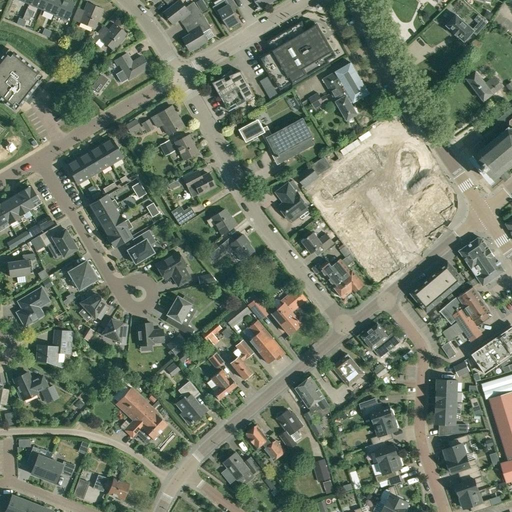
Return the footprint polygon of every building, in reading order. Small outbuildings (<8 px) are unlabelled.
[(30,0),(29,4),(41,10),(45,0),(30,0)] [(45,0),(41,10),(54,15),(60,0),(45,0)] [(60,0),(54,15),(67,21),(75,3),(67,0),(60,0)] [(232,26),(233,28),(238,25),(237,23),(240,22),(233,11),(238,8),(233,0),(224,0),(213,7),(218,15),(221,13),(229,28),(232,26)] [(185,27),(203,14),(194,2),(186,8),(181,1),(165,13),(168,16),(167,20),(171,20),(173,24),(179,19),(185,27)] [(78,22),(94,29),(103,9),(87,2),(83,10),(77,8),(76,10),(73,19),(72,20),(78,22)] [(492,14),(486,11),(484,16),(489,19),(492,14)] [(189,47),(191,51),(208,40),(204,33),(212,28),(203,14),(185,27),(190,35),(184,39),(186,43),(185,46),(189,47)] [(459,39),(461,42),(464,41),(465,41),(474,31),(456,15),(447,25),(453,31),(453,32),(457,36),(458,36),(459,36),(458,37),(459,39)] [(307,29),(302,21),(267,42),(272,50),(258,58),(271,80),(273,78),(280,91),(291,84),(292,86),(330,64),(328,61),(336,56),(326,39),(317,23),(307,29)] [(100,40),(113,51),(127,34),(114,23),(109,29),(103,25),(95,35),(95,36),(91,40),(95,43),(99,39),(100,40)] [(0,58),(0,97),(15,110),(24,99),(29,102),(39,90),(34,86),(43,75),(8,48),(0,58)] [(142,56),(132,62),(126,53),(114,60),(117,65),(119,64),(122,70),(116,73),(121,82),(127,78),(128,80),(149,68),(142,56)] [(335,101),(347,121),(358,114),(352,104),(369,93),(351,62),(322,79),(336,101),(335,101)] [(227,77),(242,104),(255,96),(241,71),(237,73),(227,77)] [(467,78),(484,101),(503,86),(496,78),(492,81),(491,79),(485,84),(476,72),(467,78)] [(213,82),(229,111),(242,104),(227,77),(213,82)] [(260,81),(271,100),(278,96),(267,77),(260,81)] [(96,80),(91,87),(97,92),(102,85),(96,80)] [(308,98),(315,109),(329,101),(325,95),(321,97),(318,92),(308,98)] [(253,108),(260,104),(257,100),(250,104),(253,108)] [(161,125),(168,135),(183,126),(172,105),(151,118),(157,127),(161,125)] [(471,157),(493,183),(495,182),(494,181),(501,176),(503,179),(509,175),(506,171),(511,165),(511,107),(496,120),(502,128),(506,124),(509,125),(509,128),(486,147),(482,143),(477,147),(480,151),(474,156),(473,156),(471,157)] [(268,149),(277,165),(314,145),(311,138),(313,137),(303,118),(272,134),(267,126),(263,128),(258,119),(239,129),(246,143),(262,134),(269,148),(268,149)] [(126,125),(130,133),(141,127),(136,119),(126,125)] [(141,123),(146,133),(154,128),(148,119),(141,123)] [(231,124),(224,127),(227,134),(234,131),(231,124)] [(174,142),(183,160),(198,152),(194,145),(195,144),(193,140),(192,141),(189,134),(174,142)] [(99,144),(111,164),(123,157),(111,137),(99,144)] [(12,151),(18,146),(13,138),(6,143),(12,151)] [(159,144),(165,156),(174,151),(169,140),(159,144)] [(88,151),(100,171),(111,164),(99,144),(88,151)] [(359,156),(369,170),(378,164),(368,149),(359,156)] [(77,157),(89,177),(100,171),(88,151),(77,157)] [(350,162),(360,176),(369,170),(359,156),(350,162)] [(66,164),(78,184),(89,177),(77,157),(66,164)] [(316,174),(317,175),(329,168),(323,158),(313,164),(310,166),(314,170),(316,174)] [(341,168),(351,183),(360,176),(350,162),(341,168)] [(296,176),(304,188),(319,177),(318,176),(314,170),(310,166),(296,176)] [(341,168),(332,174),(342,189),(351,183),(341,168)] [(199,194),(199,195),(215,187),(208,172),(201,176),(198,170),(183,178),(192,197),(199,194)] [(323,180),(333,195),(342,189),(332,174),(323,180)] [(135,193),(143,188),(139,181),(131,186),(135,193)] [(170,190),(179,185),(177,181),(168,185),(170,190)] [(288,182),(276,192),(283,202),(278,206),(289,220),(290,219),(292,221),(300,216),(302,219),(309,213),(305,208),(308,206),(297,192),(296,193),(288,182)] [(19,193),(28,208),(29,209),(41,202),(37,195),(36,196),(29,186),(19,192),(19,193)] [(143,188),(135,193),(138,198),(146,193),(143,188)] [(451,204),(439,188),(426,197),(428,200),(420,206),(423,210),(412,217),(425,235),(445,222),(438,213),(451,204)] [(19,193),(9,199),(22,220),(21,218),(24,216),(22,212),(28,208),(19,193)] [(94,211),(97,215),(117,203),(114,198),(110,200),(107,195),(90,205),(93,211),(94,211)] [(131,197),(121,203),(123,208),(133,201),(131,197)] [(0,204),(0,206),(9,222),(16,219),(18,222),(22,220),(9,199),(0,204)] [(102,225),(120,215),(120,214),(119,215),(116,210),(119,207),(117,203),(97,215),(99,219),(98,219),(102,225)] [(146,207),(149,212),(156,208),(153,203),(146,207)] [(0,230),(10,224),(9,222),(0,206),(0,230)] [(149,212),(152,217),(159,213),(156,208),(149,212)] [(211,217),(221,234),(236,225),(230,215),(229,216),(224,209),(211,217)] [(352,232),(367,221),(361,213),(358,215),(354,209),(337,220),(342,228),(347,225),(352,232)] [(176,216),(181,223),(188,218),(184,211),(176,216)] [(109,235),(130,223),(128,219),(124,221),(120,215),(102,225),(106,232),(107,231),(109,235)] [(53,222),(49,216),(40,222),(43,228),(53,222)] [(373,230),(367,221),(352,232),(357,239),(352,242),(357,250),(374,238),(370,232),(373,230)] [(109,241),(113,247),(131,236),(127,229),(132,226),(130,223),(109,235),(108,236),(110,240),(109,241)] [(55,241),(64,256),(76,249),(77,249),(77,248),(66,229),(65,229),(56,234),(52,227),(39,235),(46,246),(55,241)] [(27,230),(17,236),(21,243),(31,236),(27,230)] [(134,260),(135,263),(154,252),(149,245),(155,241),(148,230),(137,236),(141,242),(128,250),(129,252),(127,254),(132,261),(134,260)] [(302,241),(312,253),(321,246),(325,251),(334,243),(326,233),(319,239),(314,232),(302,241)] [(233,241),(229,245),(233,250),(241,261),(254,251),(246,241),(247,240),(243,234),(233,241)] [(21,243),(17,236),(7,243),(11,249),(21,243)] [(460,252),(483,286),(505,271),(483,238),(478,238),(459,251),(460,252)] [(373,263),(388,253),(382,244),(379,246),(375,240),(358,251),(364,259),(368,256),(373,263)] [(204,249),(208,254),(218,246),(214,241),(204,249)] [(218,246),(208,254),(213,260),(222,252),(218,246)] [(347,257),(351,255),(351,254),(345,246),(340,250),(346,258),(347,257)] [(174,278),(179,285),(191,278),(184,267),(186,265),(178,251),(157,264),(165,278),(173,273),(175,277),(174,278)] [(17,274),(17,276),(24,275),(24,273),(33,272),(31,259),(35,259),(34,253),(22,254),(23,260),(9,263),(8,262),(10,276),(11,276),(10,275),(17,274)] [(394,261),(388,253),(373,263),(378,270),(374,273),(379,281),(395,269),(391,263),(394,261)] [(319,263),(313,268),(317,274),(322,271),(334,286),(333,286),(343,298),(352,291),(353,293),(364,284),(352,270),(350,272),(340,259),(332,266),(327,261),(321,266),(319,263)] [(66,268),(79,289),(97,279),(87,261),(74,268),(72,264),(66,268)] [(429,277),(446,297),(465,281),(448,261),(429,277)] [(198,278),(200,285),(215,281),(210,275),(198,278)] [(410,293),(427,312),(446,297),(429,277),(410,293)] [(53,285),(48,278),(43,281),(48,288),(53,285)] [(464,292),(472,286),(469,281),(461,287),(464,292)] [(456,320),(471,341),(482,333),(477,327),(493,315),(473,286),(472,286),(464,292),(453,300),(439,311),(440,312),(451,324),(456,320)] [(19,316),(25,326),(33,321),(33,322),(38,319),(38,318),(44,315),(37,303),(48,297),(42,287),(18,301),(25,313),(19,316)] [(272,313),(288,333),(299,324),(290,313),(306,300),(295,288),(279,301),(278,300),(277,300),(275,300),(274,300),(273,301),(272,303),(273,305),(277,310),(272,313)] [(95,318),(96,317),(95,317),(96,316),(101,319),(108,309),(103,305),(105,302),(96,293),(94,295),(91,289),(84,293),(87,298),(80,303),(81,304),(95,318)] [(248,307),(260,321),(270,312),(254,293),(244,301),(248,307)] [(76,298),(74,295),(63,301),(65,305),(76,298)] [(174,325),(191,335),(194,329),(187,325),(197,308),(191,305),(193,300),(185,295),(183,299),(178,296),(174,303),(173,303),(171,307),(167,314),(177,320),(174,325)] [(222,316),(231,328),(251,312),(241,301),(222,316)] [(118,343),(126,344),(128,324),(127,324),(127,326),(122,326),(122,323),(110,319),(109,321),(104,318),(100,324),(104,328),(100,335),(120,341),(119,342),(118,342),(118,343)] [(262,359),(263,360),(264,361),(266,361),(267,363),(274,357),(276,360),(284,353),(257,320),(248,328),(254,335),(249,340),(262,356),(262,359)] [(209,339),(214,345),(218,341),(214,335),(221,329),(215,321),(200,334),(202,336),(206,341),(209,339)] [(137,324),(139,345),(154,343),(154,342),(164,341),(163,329),(153,329),(152,322),(137,324)] [(443,332),(449,341),(463,332),(457,323),(443,332)] [(373,349),(380,358),(400,342),(396,337),(390,341),(388,338),(389,337),(378,324),(362,336),(373,350),(373,349)] [(511,355),(511,326),(472,354),(485,374),(511,355)] [(37,360),(64,362),(65,353),(70,353),(71,347),(68,347),(68,340),(72,340),(72,331),(55,330),(54,346),(38,345),(37,360)] [(166,344),(175,355),(188,344),(179,333),(166,344)] [(202,345),(206,341),(202,336),(198,340),(202,345)] [(230,363),(244,380),(252,373),(241,361),(245,358),(246,359),(253,353),(243,340),(235,346),(237,349),(233,352),(237,357),(230,363)] [(442,347),(444,350),(451,346),(448,342),(442,347)] [(451,346),(444,350),(447,354),(453,350),(451,346)] [(184,349),(176,356),(181,362),(189,355),(184,349)] [(453,350),(447,354),(450,358),(456,354),(453,350)] [(208,359),(216,368),(218,366),(223,361),(220,357),(219,357),(217,354),(215,352),(208,359)] [(333,367),(349,387),(364,373),(348,354),(333,367)] [(453,366),(458,377),(470,372),(465,361),(453,366)] [(166,369),(172,376),(180,370),(174,362),(166,369)] [(376,374),(379,378),(388,372),(382,364),(382,363),(380,365),(379,364),(373,369),(376,374)] [(107,377),(111,373),(106,368),(102,372),(107,377)] [(212,392),(218,400),(236,385),(230,377),(228,379),(221,369),(209,379),(217,388),(212,392)] [(23,398),(23,399),(38,392),(37,390),(48,386),(43,375),(32,380),(28,372),(24,374),(23,372),(17,375),(18,377),(14,379),(20,391),(18,392),(21,399),(23,398)] [(374,374),(368,379),(373,385),(379,380),(374,374)] [(309,408),(309,407),(311,410),(304,414),(315,436),(324,432),(316,417),(322,417),(330,412),(328,405),(329,405),(324,397),(311,377),(295,388),(296,390),(295,392),(298,395),(299,394),(309,408)] [(437,391),(457,392),(457,380),(438,379),(437,391)] [(188,417),(192,422),(205,411),(194,398),(200,394),(189,380),(177,390),(184,397),(176,403),(183,412),(180,414),(185,419),(188,417)] [(59,397),(54,385),(48,388),(53,400),(59,397)] [(500,463),(506,483),(511,481),(511,386),(488,394),(501,437),(508,460),(500,463)] [(143,429),(153,439),(167,425),(156,415),(158,412),(131,387),(115,404),(132,420),(124,429),(133,439),(143,429)] [(437,401),(456,402),(457,392),(437,391),(437,401)] [(148,399),(153,404),(156,400),(152,395),(148,399)] [(84,405),(79,401),(75,405),(79,410),(84,405)] [(456,408),(456,402),(437,401),(436,412),(456,413),(461,413),(461,409),(456,408)] [(371,413),(375,424),(395,417),(392,410),(390,409),(389,406),(379,410),(377,404),(361,409),(363,415),(371,413)] [(301,437),(297,431),(304,426),(301,422),(297,416),(294,418),(289,410),(283,414),(282,412),(281,412),(278,414),(277,416),(278,417),(277,418),(286,430),(279,436),(289,450),(297,444),(295,441),(301,437)] [(436,423),(455,424),(456,413),(436,412),(436,423)] [(373,444),(381,442),(389,439),(387,433),(397,430),(396,427),(398,427),(395,417),(375,424),(379,436),(371,438),(373,444)] [(264,449),(274,461),(285,452),(276,440),(272,443),(269,441),(257,425),(246,435),(257,449),(258,448),(258,449),(263,445),(265,448),(264,449)] [(443,453),(446,462),(466,455),(474,453),(468,435),(452,440),(454,446),(444,450),(445,452),(443,453)] [(375,451),(379,462),(399,455),(397,448),(395,447),(394,444),(383,448),(381,442),(373,444),(366,447),(368,453),(375,451)] [(31,473),(43,478),(50,460),(38,455),(40,449),(33,446),(27,461),(34,464),(31,473)] [(249,470),(253,475),(260,469),(251,457),(244,462),(236,452),(223,463),(230,471),(225,476),(231,483),(236,479),(237,480),(249,470)] [(378,482),(388,479),(394,477),(392,471),(402,468),(401,465),(403,465),(399,455),(379,462),(383,474),(376,476),(378,482)] [(464,476),(480,470),(476,459),(469,461),(466,455),(446,462),(449,470),(451,471),(452,473),(462,470),(464,476)] [(312,463),(318,483),(330,479),(324,458),(312,463)] [(50,460),(43,478),(55,483),(59,473),(65,475),(69,463),(63,461),(62,464),(50,460)] [(456,490),(458,497),(479,490),(476,484),(484,481),(480,470),(464,476),(466,481),(456,485),(457,487),(456,490)] [(394,477),(388,479),(390,485),(402,481),(400,475),(394,477)] [(93,488),(103,491),(103,488),(107,479),(107,478),(101,476),(100,480),(96,479),(93,488)] [(113,478),(112,481),(108,490),(107,493),(124,499),(129,484),(113,478)] [(89,482),(79,479),(75,490),(85,493),(89,482)] [(324,483),(327,493),(333,491),(330,481),(324,483)] [(500,490),(506,488),(504,482),(498,484),(500,490)] [(351,483),(343,486),(345,492),(353,489),(351,483)] [(383,491),(378,502),(399,511),(405,511),(409,506),(407,505),(409,503),(397,497),(398,495),(394,486),(389,488),(383,491)] [(474,505),(476,511),(492,505),(490,499),(482,502),(479,490),(458,497),(461,506),(463,506),(464,508),(474,505)] [(17,511),(22,499),(12,495),(8,505),(0,501),(0,511),(17,511)] [(28,511),(32,503),(22,499),(17,511),(28,511)] [(320,511),(328,511),(324,501),(318,503),(320,511)] [(399,511),(378,502),(374,511),(376,511),(399,511)] [(40,511),(43,507),(32,503),(28,511),(40,511)]
